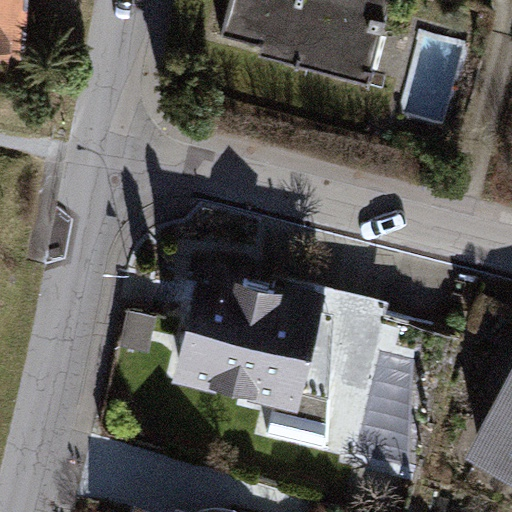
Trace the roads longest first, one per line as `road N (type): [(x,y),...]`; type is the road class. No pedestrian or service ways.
road 1 (residential): [(105,158),(511,250)]
road 2 (residential): [(28,511),(105,158)]
road 3 (residential): [(105,158),(134,0)]
